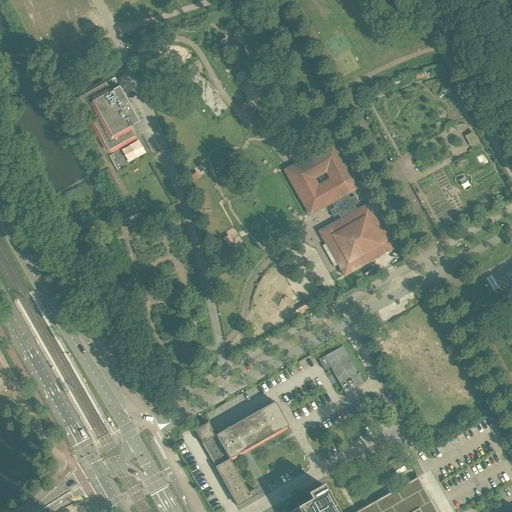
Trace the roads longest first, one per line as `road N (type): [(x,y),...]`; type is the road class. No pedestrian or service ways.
road 1 (unclassified): [(165,427),(465,256)]
road 2 (secondary): [(113,406),(0,211)]
road 3 (secondary): [(0,300),(99,474)]
